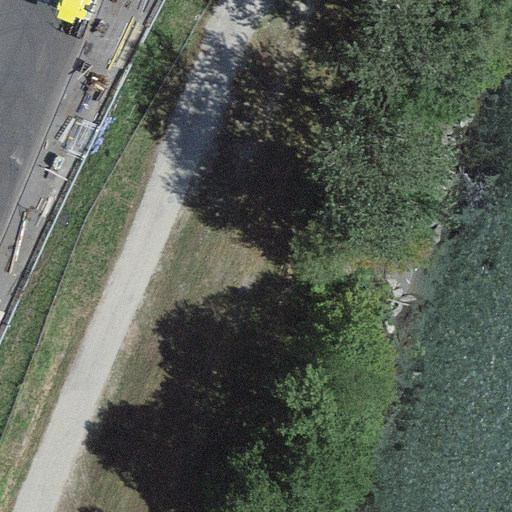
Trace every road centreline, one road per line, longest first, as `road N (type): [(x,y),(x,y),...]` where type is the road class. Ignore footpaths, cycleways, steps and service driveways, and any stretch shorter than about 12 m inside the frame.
road 1 (track): [(250,0),(221,52),(35,511)]
road 2 (motorway): [(0,128),(75,0)]
